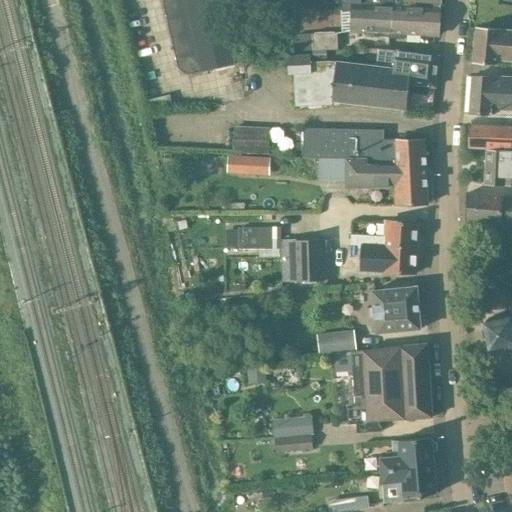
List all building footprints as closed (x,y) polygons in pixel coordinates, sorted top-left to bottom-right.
[(203,71),(234,64),(219,0),(163,0),(179,68),(188,74),(203,71)] [(304,0),(303,8),(340,10),(341,0),(304,0)] [(343,33),(352,30),(390,33),(390,39),(405,40),(406,34),(439,35),(439,33),(441,34),(443,0),(341,0),(340,10),(343,33)] [(511,31),(499,30),(477,29),(473,63),(496,64),(496,60),(497,60),(511,62),(511,31)] [(298,52),(338,50),(337,33),(297,35),(298,52)] [(376,67),(411,72),(409,85),(435,88),(439,57),(390,49),(379,49),(376,67)] [(411,72),(376,67),(330,62),(311,63),(311,56),(288,57),(288,75),(293,75),(295,107),(331,105),(332,101),(406,110),(409,85),(411,72)] [(511,78),(473,77),(470,114),(491,114),(491,109),(511,110),(511,78)] [(235,129),(234,145),(234,151),(269,152),(270,128),(235,127),(235,129)] [(470,147),(511,148),(511,128),(470,127),(470,147)] [(303,158),(347,159),(366,160),(366,165),(425,166),(424,140),(383,140),(384,130),(303,128),(303,158)] [(511,151),(486,151),(485,185),(511,186),(511,151)] [(261,174),(262,159),(240,158),(239,173),(261,174)] [(366,160),(347,159),(346,187),(396,187),(396,204),(428,204),(425,166),(366,165),(366,160)] [(511,197),(468,194),(467,223),(511,226),(511,197)] [(351,235),(351,245),(361,245),(416,248),(417,223),(387,221),(386,237),(376,236),(351,235)] [(239,249),(281,248),(281,228),(239,229),(239,249)] [(281,252),(282,252),(283,282),(323,282),(322,240),(298,240),(281,240),(281,248),(281,252)] [(416,248),(361,245),(360,271),(415,274),(416,248)] [(376,333),(420,329),(416,287),(372,291),(376,333)] [(509,361),(511,360),(511,295),(509,296),(511,312),(511,313),(488,319),(494,345),(503,343),(506,346),(509,361)] [(333,334),(335,353),(356,351),(354,332),(333,334)] [(432,417),(427,344),(351,352),(354,394),(356,406),(347,407),(348,425),(356,424),(357,433),(383,431),(382,420),(432,417)] [(289,436),(314,434),(313,418),(274,421),(275,437),(289,436)] [(312,435),(274,438),(276,452),(313,449),(312,435)] [(400,457),(380,459),(381,472),(412,469),(411,463),(434,461),(433,452),(437,450),(436,443),(432,441),(432,438),(399,441),(400,457)] [(412,469),(381,472),(382,484),(384,504),(422,500),(421,495),(437,493),(436,486),(437,486),(440,484),(439,471),(435,469),(434,461),(411,463),(412,469)] [(338,511),(369,508),(368,496),(335,500),(336,511),(338,511)]
